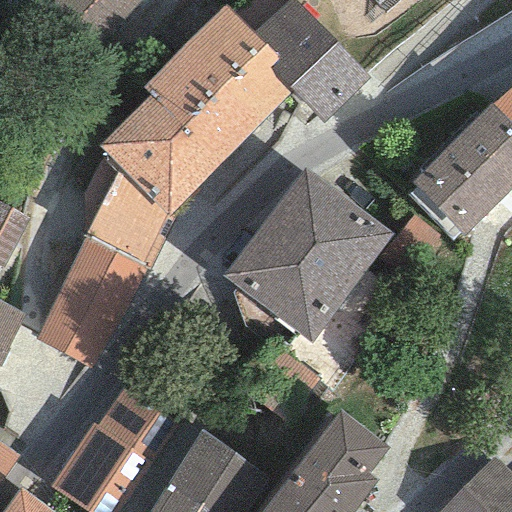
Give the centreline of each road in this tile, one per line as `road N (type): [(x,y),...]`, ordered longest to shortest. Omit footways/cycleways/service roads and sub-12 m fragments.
road 1 (residential): [(0,507),(287,164),(511,51)]
road 2 (residential): [(511,421),(418,511)]
